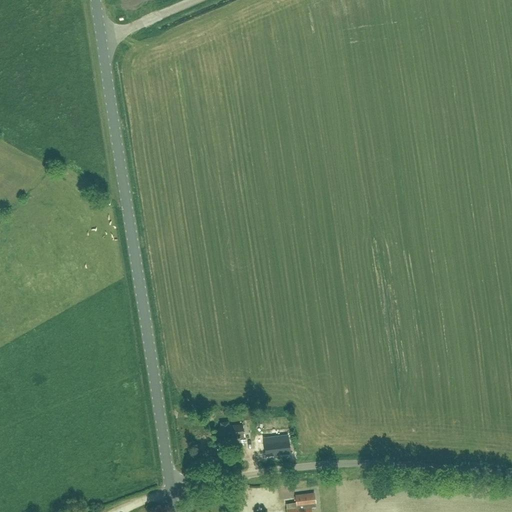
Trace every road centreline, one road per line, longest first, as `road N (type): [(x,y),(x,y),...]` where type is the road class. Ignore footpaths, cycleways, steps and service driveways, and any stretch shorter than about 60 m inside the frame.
road 1 (tertiary): [(170,486),(94,0)]
road 2 (unclassified): [(511,474),(342,464),(170,486)]
